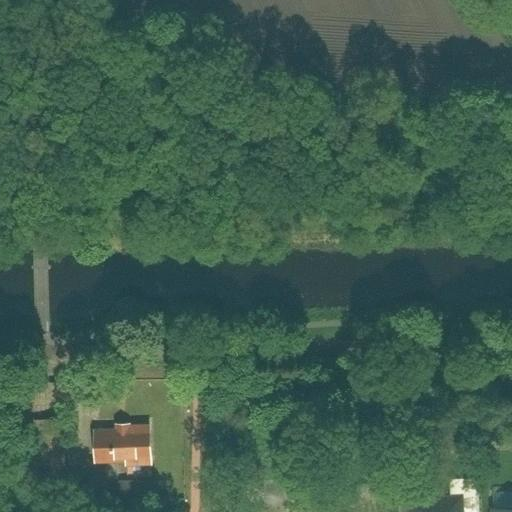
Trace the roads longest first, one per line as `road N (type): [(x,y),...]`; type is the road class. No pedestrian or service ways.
road 1 (unclassified): [(511,340),(0,368)]
road 2 (track): [(0,229),(511,207)]
road 3 (track): [(46,367),(44,227)]
